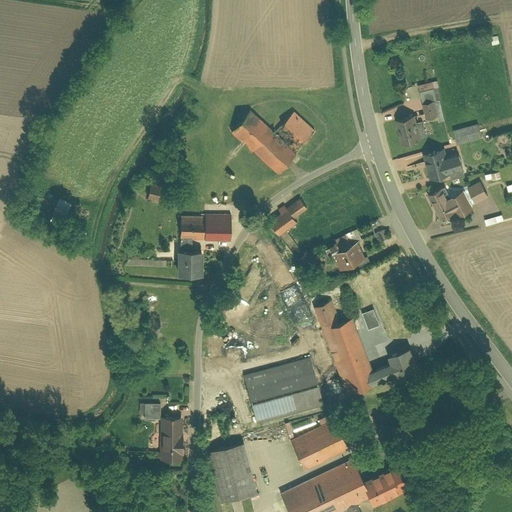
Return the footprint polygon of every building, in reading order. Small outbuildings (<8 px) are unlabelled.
[(436,86),(435,80),(421,83),(422,89),(436,86)] [(439,99),(436,86),(422,89),(425,102),(437,99),(439,99)] [(442,119),(447,118),(442,98),(439,99),(437,99),(441,114),(442,119)] [(437,99),(425,102),(429,117),(441,114),(437,99)] [(252,109),(234,129),(279,171),(298,151),(252,109)] [(297,110),(285,123),(306,141),(318,128),(297,110)] [(417,114),(399,118),(404,142),(423,137),(419,122),(417,114)] [(426,120),(419,122),(423,137),(429,136),(426,120)] [(480,121),(457,127),(461,143),(484,136),(480,121)] [(448,146),(426,152),(433,177),(454,171),(449,154),(448,146)] [(449,154),(454,171),(464,169),(467,168),(463,151),(449,154)] [(464,169),(454,171),(455,177),(466,175),(464,169)] [(482,179),(470,186),(478,201),(491,194),(482,179)] [(179,187),(153,181),(150,195),(175,201),(179,187)] [(445,185),(430,193),(443,217),(460,208),(453,195),(451,196),(445,185)] [(463,213),(474,207),(464,189),(453,195),(460,208),(463,213)] [(63,221),(70,202),(58,197),(50,216),(63,221)] [(289,207),(296,216),(309,206),(302,197),(289,207)] [(283,211),(271,220),(280,233),(299,220),(296,216),(289,207),(287,203),(281,208),(283,211)] [(233,211),(206,211),(206,214),(206,236),(232,237),(233,211)] [(183,236),(206,236),(206,214),(183,213),(183,236)] [(485,224),(503,220),(502,214),(484,218),(485,224)] [(363,237),(359,226),(336,236),(341,247),(360,238),(363,237)] [(387,227),(377,232),(380,240),(391,235),(387,227)] [(334,250),(342,267),(368,256),(360,238),(341,247),(334,250)] [(205,248),(181,248),(180,274),(204,275),(205,248)] [(314,265),(319,269),(323,265),(318,260),(314,265)] [(335,298),(317,305),(348,392),(379,381),(375,368),(355,315),(343,319),(335,298)] [(377,307),(365,311),(371,327),(382,323),(377,307)] [(421,365),(414,346),(392,354),(395,361),(399,373),(421,365)] [(311,356),(246,373),(259,421),(324,403),(311,356)] [(399,373),(395,361),(375,368),(379,381),(399,373)] [(162,401),(143,402),(143,417),(162,417),(162,401)] [(185,415),(163,415),(163,458),(184,458),(185,415)] [(334,418),(290,440),(304,469),(348,448),(334,418)] [(247,440),(209,450),(222,500),(260,490),(247,440)] [(351,460),(280,494),(288,511),(337,511),(338,511),(357,503),(369,497),(362,482),(351,460)] [(400,465),(362,482),(369,497),(373,506),(411,489),(400,465)] [(361,511),(357,503),(338,511),(361,511)]
